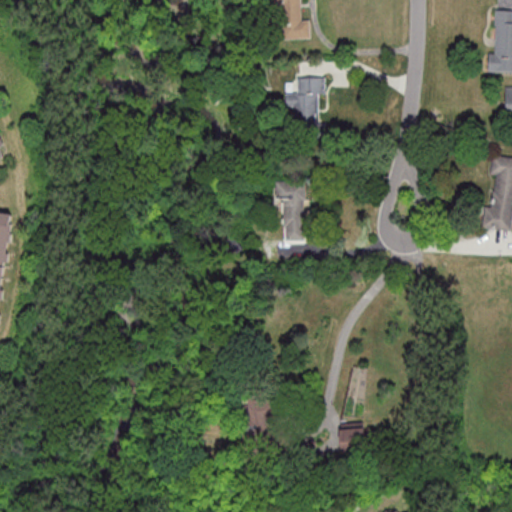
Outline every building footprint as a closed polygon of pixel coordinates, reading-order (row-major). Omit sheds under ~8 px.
[(310,19),(301,19),(300,0),(273,0),(274,9),(284,8),(285,38),(311,38),(310,19)] [(511,71),(511,21),(511,10),(497,9),(496,51),(490,51),(489,71),(511,71)] [(295,106),(295,131),(319,131),(319,94),(326,94),(326,77),(297,77),(297,93),(287,93),(287,106),(295,106)] [(511,231),(511,156),(494,154),(492,175),(496,176),(493,205),(486,204),(483,227),(511,231)] [(284,201),(284,242),(306,242),(306,182),(278,182),(278,201),(284,201)] [(14,223),(13,235),(14,235),(13,243),(10,243),(9,254),(11,254),(10,263),(7,263),(3,291),(5,291),(4,300),(1,300),(0,307),(0,315),(3,315),(1,327),(0,327),(0,212),(13,214),(12,223),(14,223)] [(249,436),(272,436),(272,401),(249,401),(249,436)] [(365,428),(343,428),(343,444),(365,444),(365,428)]
